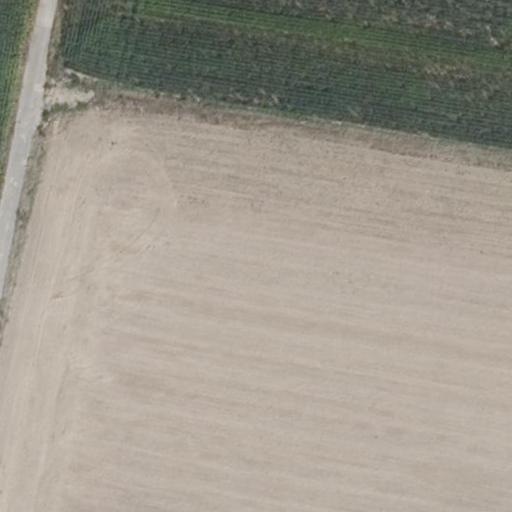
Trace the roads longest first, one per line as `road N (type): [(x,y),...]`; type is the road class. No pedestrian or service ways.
road 1 (track): [(32,82),(511,156)]
road 2 (unclassified): [(0,249),(50,0)]
